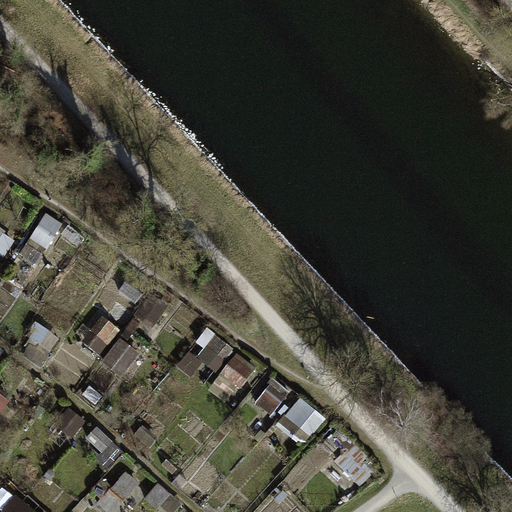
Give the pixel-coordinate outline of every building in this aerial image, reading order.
[(50,215),(31,244),(46,254),(65,225),(50,215)] [(0,227),(0,256),(7,260),(19,238),(0,227)] [(107,356),(121,327),(102,318),(88,346),(107,356)] [(211,328),(182,366),(207,385),(236,347),(211,328)] [(107,368),(134,378),(145,350),(118,340),(107,368)] [(238,351),(212,390),(234,404),(259,366),(238,351)] [(275,416),(294,392),(277,378),(258,403),(275,416)] [(0,420),(15,406),(0,390),(0,420)] [(306,446),(330,420),(304,396),(280,422),(306,446)] [(0,496),(0,510),(3,511),(41,511),(4,490),(0,496)]
